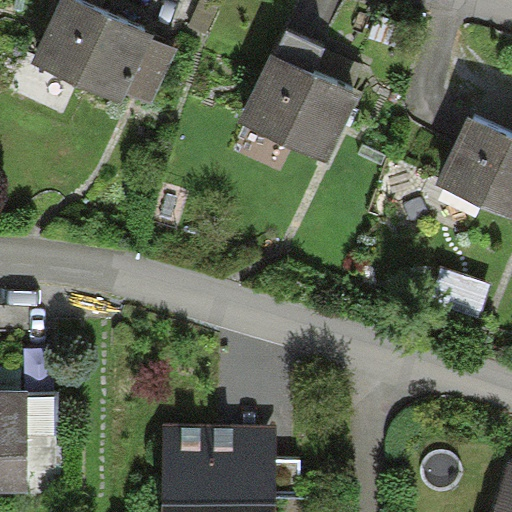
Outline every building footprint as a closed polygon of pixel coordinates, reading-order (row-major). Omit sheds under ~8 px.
[(155,12),(128,0),(58,0),(35,51),(122,91),(127,80),(152,91),(178,33),(151,21),(155,12)] [(361,67),(279,31),(243,112),(325,148),(361,67)] [(511,111),(471,93),(436,170),(511,203),(511,111)] [(0,482),(25,482),(25,428),(55,428),(55,383),(25,382),(25,376),(0,375),(0,482)] [(276,511),(278,439),(167,437),(165,511),(276,511)] [(511,511),(511,455),(494,511),(511,511)]
